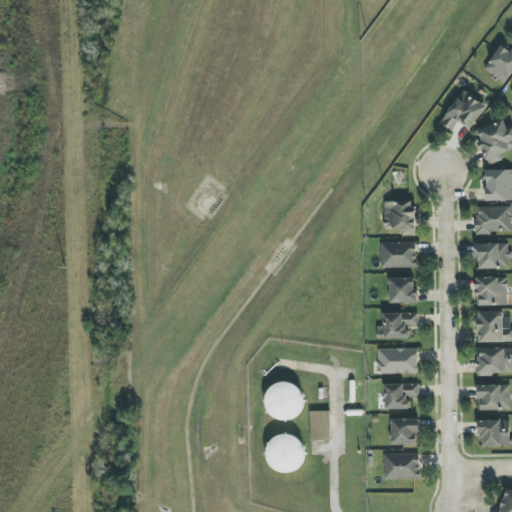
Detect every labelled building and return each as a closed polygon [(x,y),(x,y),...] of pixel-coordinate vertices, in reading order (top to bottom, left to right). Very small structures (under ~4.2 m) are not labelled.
[(505,84),(511,73),(511,51),(511,52),(501,46),(485,69),(505,84)] [(486,106),(463,91),(441,123),(452,131),(458,122),(470,130),(486,106)] [(478,130),(481,140),(478,141),(488,166),(503,160),(501,154),(511,149),(511,129),(508,131),(504,120),(478,130)] [(487,202),(511,201),(511,169),(486,171),(487,202)] [(415,201),(384,202),(385,230),(401,229),(401,235),(416,235),(415,201)] [(511,207),(477,207),(476,233),(511,234),(511,225),(511,207)] [(417,243),(381,243),(382,268),(417,268),(417,243)] [(510,244),(477,244),(477,269),(510,269),(510,244)] [(417,303),(416,278),(389,279),(390,304),(417,303)] [(477,306),(508,306),(507,278),(476,278),(477,306)] [(479,343),(511,342),(511,328),(504,329),(503,312),(478,312),(479,343)] [(418,313),(383,314),(383,326),(377,327),(378,339),(409,339),(409,327),(418,327),(418,313)] [(511,348),(478,349),(478,375),(511,374),(511,348)] [(418,349),(379,349),(379,374),(418,374),(418,349)] [(302,384),(267,385),(268,418),(303,417),(302,384)] [(410,410),(410,398),(419,398),(420,384),(386,384),(385,409),(410,410)] [(510,385),(477,386),(477,400),(481,400),(482,411),(510,410),(510,385)] [(330,411),(310,412),(311,441),(331,441),(330,411)] [(418,419),(391,420),(392,445),(419,444),(418,419)] [(478,438),(483,438),(483,447),(510,446),(509,420),(478,421),(478,438)] [(263,462),(295,477),(308,446),(277,432),(263,462)] [(384,455),(385,479),(421,479),(421,454),(384,455)]
